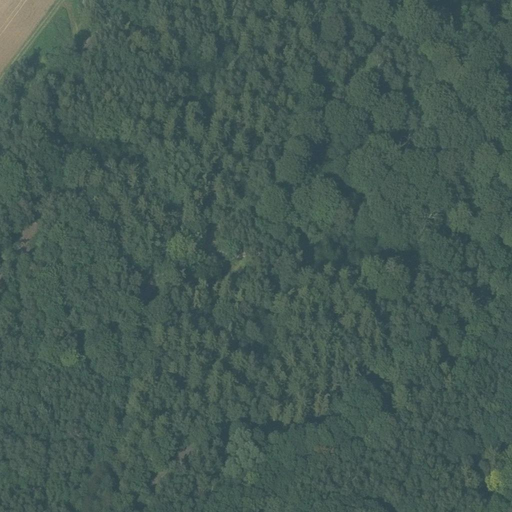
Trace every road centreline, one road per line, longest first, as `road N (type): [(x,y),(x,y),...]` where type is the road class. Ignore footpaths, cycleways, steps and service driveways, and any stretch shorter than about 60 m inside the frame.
road 1 (track): [(130,511),(147,482),(195,445),(299,436),(417,349),(511,304)]
road 2 (track): [(235,0),(139,11),(93,49),(69,103),(64,213),(0,297)]
road 3 (track): [(115,511),(126,403),(156,327),(152,304),(71,187)]
road 4 (track): [(136,280),(201,247),(273,254)]
road 5 (track): [(0,105),(79,0)]
